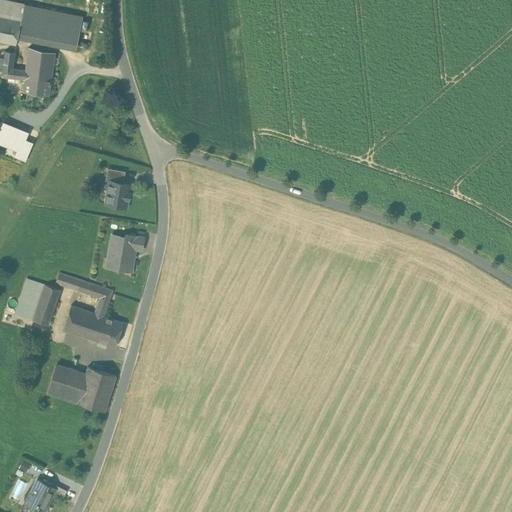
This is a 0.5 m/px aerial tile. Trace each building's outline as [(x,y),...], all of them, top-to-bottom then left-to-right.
[(24,4),(4,0),(0,0),(0,16),(21,21),(24,4)] [(83,16),(24,4),(21,21),(18,32),(77,44),(83,16)] [(21,21),(0,16),(0,41),(16,44),(18,32),(21,21)] [(80,32),(88,34),(91,21),(83,19),(80,32)] [(55,52),(28,47),(24,70),(23,76),(51,80),(55,52)] [(14,52),(4,51),(3,58),(0,57),(0,67),(2,67),(0,76),(23,79),(23,76),(24,70),(12,68),(14,52)] [(51,80),(23,76),(23,79),(21,91),(25,92),(23,106),(47,109),(51,80)] [(36,132),(24,130),(23,141),(34,143),(36,132)] [(125,171),(108,168),(105,180),(110,181),(110,180),(123,183),(125,171)] [(123,183),(110,180),(110,181),(106,203),(125,206),(127,198),(129,198),(130,192),(128,192),(129,184),(123,183)] [(125,239),(120,238),(120,236),(112,234),(107,258),(112,259),(110,267),(118,268),(119,269),(124,270),(125,269),(131,270),(134,254),(132,254),(133,248),(141,249),(143,237),(126,234),(125,239)] [(94,312),(71,304),(63,328),(97,340),(105,317),(103,316),(112,289),(59,271),(55,282),(100,297),(94,312)] [(44,283),(26,277),(15,312),(32,318),(44,283)] [(60,288),(44,283),(32,318),(48,324),(60,288)] [(123,323),(105,317),(97,340),(115,346),(123,323)] [(85,373),(56,363),(47,392),(76,402),(85,373)] [(116,375),(87,366),(85,373),(76,402),(104,411),(116,375)] [(38,478),(25,503),(41,511),(52,493),(55,487),(51,485),(38,478)] [(66,490),(52,483),(51,485),(55,487),(52,493),(62,499),(66,490)]
